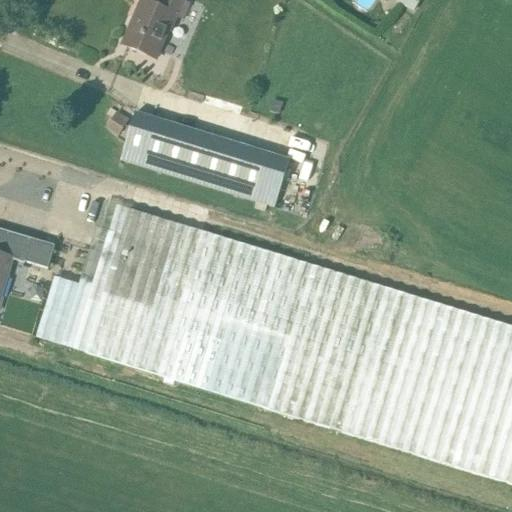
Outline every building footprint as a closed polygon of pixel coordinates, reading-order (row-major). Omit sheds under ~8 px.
[(177,17),(184,1),(181,0),(138,0),(138,1),(141,2),(135,18),(139,19),(127,48),(155,60),(169,30),(166,29),(172,15),(177,17)] [(422,0),(397,0),(395,5),(414,15),(422,0)] [(290,161),(135,114),(121,161),(275,208),(290,161)] [(55,278),(36,339),(68,349),(85,354),(269,410),(290,342),(163,303),(155,301),(170,254),(121,238),(129,210),(104,203),(89,252),(79,285),(55,278)] [(129,210),(121,238),(170,254),(155,301),(163,303),(290,342),(269,410),(398,450),(511,485),(511,328),(387,289),(179,227),(179,226),(129,210)] [(0,255),(12,259),(11,260),(25,265),(25,263),(48,270),(55,247),(32,240),(0,230),(0,255)] [(11,260),(12,259),(0,255),(0,303),(12,262),(11,262),(11,260)] [(50,280),(26,272),(19,294),(43,301),(50,280)]
